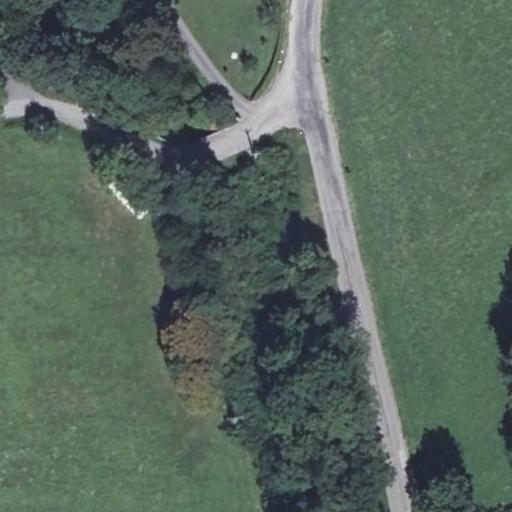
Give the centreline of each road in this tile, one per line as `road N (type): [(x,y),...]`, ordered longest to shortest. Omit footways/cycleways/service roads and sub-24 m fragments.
road 1 (tertiary): [(403,511),(304,98)]
road 2 (residential): [(0,113),(47,108),(189,149),(229,141),(304,98)]
